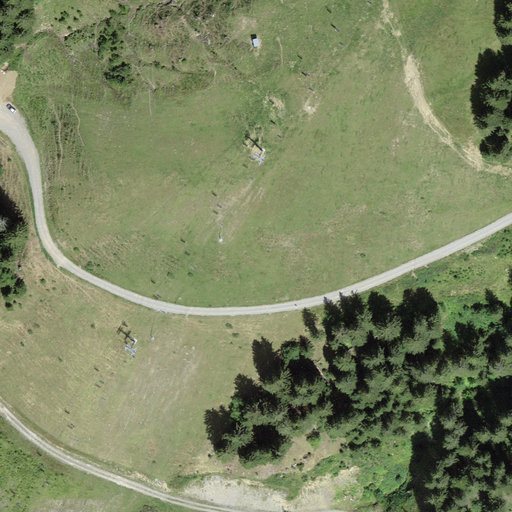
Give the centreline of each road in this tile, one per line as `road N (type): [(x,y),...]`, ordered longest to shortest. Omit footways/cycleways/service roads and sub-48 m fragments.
road 1 (track): [(511,218),(309,303),(227,313),(170,307),(116,290),(54,253),(24,149),(0,120)]
road 2 (track): [(261,511),(169,500),(75,469),(0,416)]
road 3 (track): [(511,171),(475,158),(433,116),(391,0)]
